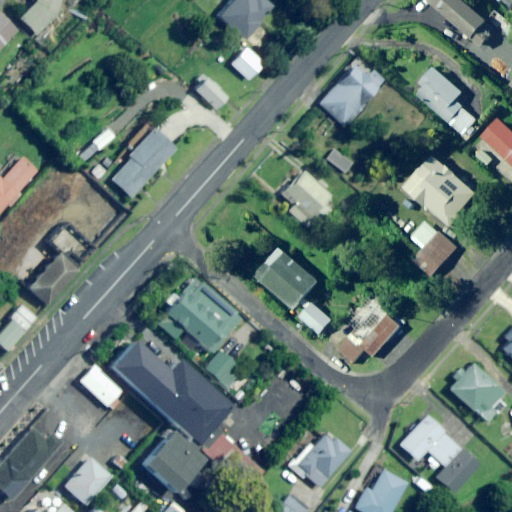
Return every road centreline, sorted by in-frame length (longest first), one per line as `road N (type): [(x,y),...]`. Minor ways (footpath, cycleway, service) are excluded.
road 1 (residential): [(164,229),(334,378),(362,387),(404,372),(511,254)]
road 2 (residential): [(164,229),(367,0)]
road 3 (residential): [(0,412),(164,229)]
